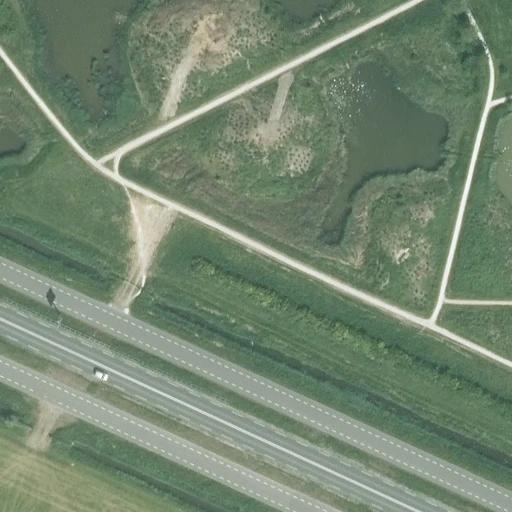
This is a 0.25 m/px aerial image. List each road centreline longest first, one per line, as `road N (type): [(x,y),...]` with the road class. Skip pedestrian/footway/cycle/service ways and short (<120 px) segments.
road 1 (unclassified): [(511,506),(0,270)]
road 2 (primary): [(421,511),(0,320)]
road 3 (unclassified): [(311,511),(0,370)]
